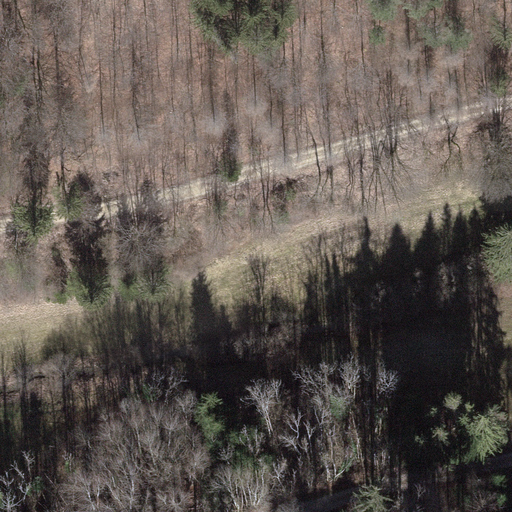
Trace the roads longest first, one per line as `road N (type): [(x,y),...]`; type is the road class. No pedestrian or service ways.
road 1 (track): [(511,99),(112,210),(0,227)]
road 2 (track): [(511,456),(295,511)]
